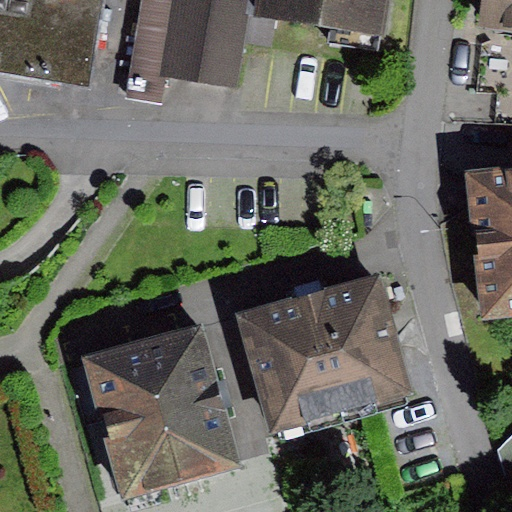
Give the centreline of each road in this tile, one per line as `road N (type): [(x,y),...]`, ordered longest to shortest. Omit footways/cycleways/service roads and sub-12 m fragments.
road 1 (residential): [(413,143),(65,134),(0,140)]
road 2 (residential): [(413,143),(401,251),(479,511)]
road 3 (residential): [(429,0),(413,143)]
